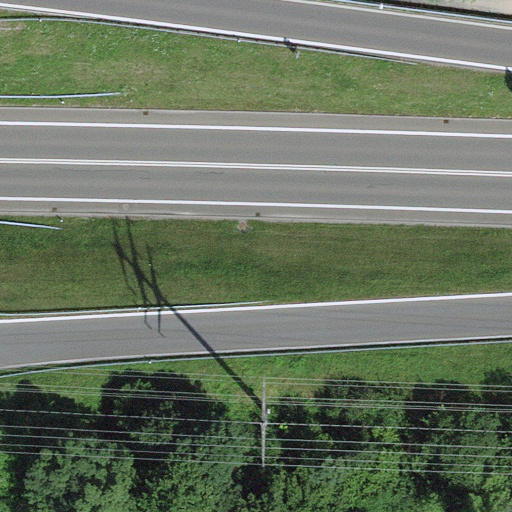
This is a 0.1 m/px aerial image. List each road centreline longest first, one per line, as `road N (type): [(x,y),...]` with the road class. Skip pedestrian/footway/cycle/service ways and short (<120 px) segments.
road 1 (trunk): [(0,345),(511,316)]
road 2 (trunk): [(511,169),(0,154)]
road 3 (trunk): [(511,47),(154,0)]
